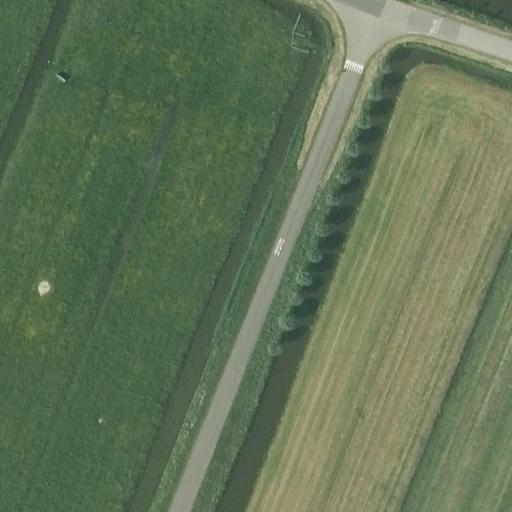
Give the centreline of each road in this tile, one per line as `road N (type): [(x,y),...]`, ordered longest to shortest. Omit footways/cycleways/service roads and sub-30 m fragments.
road 1 (unclassified): [(178,511),(376,8)]
road 2 (unclassified): [(376,8),(511,55)]
